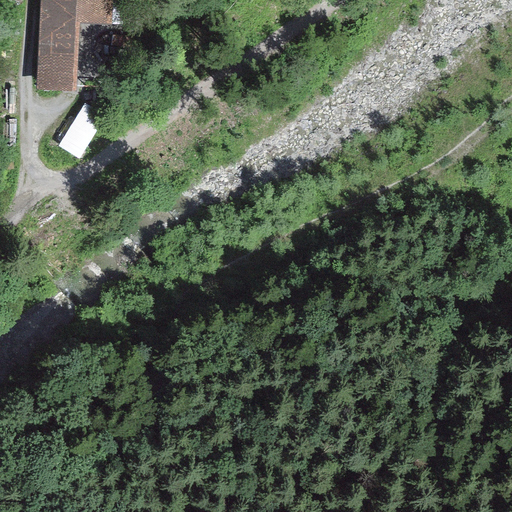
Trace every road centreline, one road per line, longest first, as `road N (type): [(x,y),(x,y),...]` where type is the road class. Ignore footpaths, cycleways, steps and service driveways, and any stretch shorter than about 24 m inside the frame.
road 1 (track): [(332,0),(0,232)]
road 2 (track): [(511,100),(451,163),(221,276)]
road 3 (unclassified): [(17,219),(14,0)]
